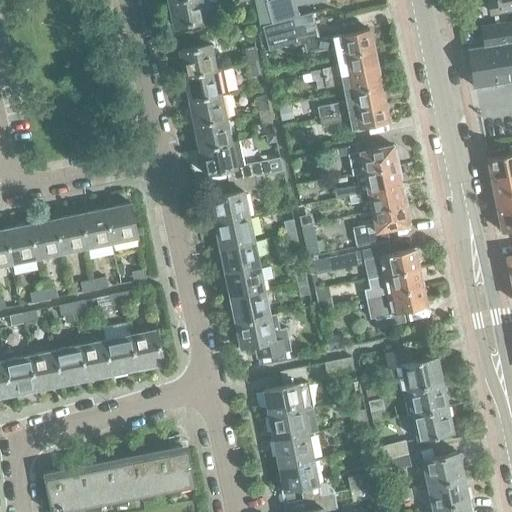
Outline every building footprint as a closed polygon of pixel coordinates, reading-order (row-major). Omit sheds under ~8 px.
[(206,20),(201,0),(179,0),(169,2),(174,27),(206,20)] [(263,27),(299,16),(295,0),(270,0),(265,1),(267,5),(257,7),(263,27)] [(511,0),(488,0),(491,12),(511,8),(511,0)] [(299,16),(263,27),(268,50),(285,45),(286,48),(300,45),(302,55),(336,48),(338,57),(374,49),(370,29),(320,40),(312,13),(299,16)] [(511,80),(511,21),(482,26),(485,47),(469,49),(470,57),(475,85),(511,80)] [(184,77),(216,70),(210,44),(178,50),(184,77)] [(248,62),(258,60),(255,46),(244,49),(248,62)] [(374,49),(338,57),(339,65),(323,68),(323,69),(311,72),(311,73),(303,75),(304,83),(315,80),(378,68),(374,49)] [(258,60),(248,62),(251,77),(262,74),(258,60)] [(381,85),(378,68),(315,80),(317,89),(343,84),(345,92),(381,85)] [(223,69),(216,70),(184,77),(189,99),(220,92),(228,90),(223,69)] [(381,85),(345,92),(347,100),(317,106),(319,116),(385,103),(381,85)] [(220,92),(189,99),(194,124),(226,118),(220,92)] [(259,111),(269,109),(266,95),(256,97),(259,111)] [(389,121),(385,103),(319,116),(321,125),(334,122),(334,123),(351,120),(353,128),(389,121)] [(269,109),(259,111),(262,124),(272,122),(269,109)] [(226,118),(194,124),(199,148),(231,142),(226,118)] [(238,140),(231,142),(199,148),(205,174),(226,169),(228,181),(255,175),(253,164),(243,166),(238,140)] [(352,175),(357,174),(400,165),(397,150),(395,150),(394,144),(357,152),(355,142),(335,148),(337,157),(348,154),(352,175)] [(492,176),(511,172),(511,145),(511,146),(511,152),(488,158),(492,176)] [(400,165),(357,174),(359,185),(335,190),(336,198),(349,195),(402,185),(401,179),(403,178),(400,165)] [(511,172),(492,176),(495,195),(511,191),(511,172)] [(262,174),(255,175),(228,181),(231,193),(210,197),(215,222),(250,215),(244,190),(264,186),(262,174)] [(403,190),(402,185),(349,195),(351,203),(371,199),(373,210),(408,204),(405,189),(403,190)] [(511,191),(495,195),(499,213),(511,210),(511,191)] [(105,207),(112,242),(138,236),(131,202),(105,207)] [(408,204),(373,210),(375,222),(354,226),(358,245),(390,239),(388,228),(410,224),(409,217),(411,217),(408,204)] [(105,207),(80,212),(87,247),(112,242),(105,207)] [(511,210),(499,213),(502,232),(511,230),(511,210)] [(87,247),(80,212),(55,217),(62,252),(87,247)] [(255,240),(250,215),(215,222),(220,247),(255,240)] [(55,217),(29,223),(36,257),(62,252),(55,217)] [(301,226),(310,224),(308,217),(299,218),(301,226)] [(287,234),(296,232),(293,219),(284,222),(287,234)] [(36,257),(29,223),(4,228),(11,262),(36,257)] [(314,226),(302,228),(308,255),(320,253),(314,226)] [(0,264),(11,262),(4,228),(0,228),(0,264)] [(296,232),(287,234),(290,247),(299,245),(296,232)] [(260,264),(255,240),(220,247),(225,271),(260,264)] [(317,256),(308,258),(314,286),(319,285),(316,273),(364,262),(367,278),(419,268),(415,248),(392,253),(390,245),(318,260),(317,256)] [(265,289),(260,264),(225,271),(231,297),(265,289)] [(419,268),(367,278),(369,288),(364,289),(366,299),(423,287),(419,268)] [(118,273),(119,277),(120,283),(146,278),(144,269),(118,273)] [(298,283),(307,281),(304,269),(295,271),(298,283)] [(93,279),(95,288),(107,286),(106,277),(93,279)] [(95,288),(93,279),(81,282),(82,291),(95,288)] [(307,281),(298,283),(300,296),(310,294),(307,281)] [(55,287),(43,290),(45,300),(57,297),(55,287)] [(427,306),(423,287),(366,299),(370,318),(375,317),(377,328),(406,321),(404,311),(427,306)] [(329,288),(315,290),(320,310),(333,307),(329,288)] [(265,289),(231,297),(236,321),(270,314),(265,289)] [(45,300),(43,290),(30,292),(32,303),(45,300)] [(122,292),(123,302),(136,299),(134,290),(122,292)] [(123,302),(122,292),(109,295),(111,304),(123,302)] [(72,303),(74,313),(86,310),(84,300),(72,303)] [(74,313),(72,303),(59,305),(61,315),(74,313)] [(34,310),(22,313),(24,323),(36,320),(34,310)] [(24,323),(22,313),(10,316),(11,325),(24,323)] [(277,313),(270,314),(236,321),(241,347),(256,344),(260,364),(291,358),(284,351),(282,338),(277,313)] [(130,333),(137,368),(165,362),(157,328),(130,333)] [(137,368),(130,333),(105,338),(112,373),(137,368)] [(325,337),(328,350),(344,347),(342,334),(325,337)] [(112,373),(105,338),(80,344),(88,378),(112,373)] [(80,344),(55,349),(63,383),(88,378),(80,344)] [(407,389),(442,381),(437,356),(414,361),(411,347),(384,353),(389,378),(403,375),(407,389)] [(63,383),(55,349),(30,354),(38,389),(63,383)] [(30,354),(5,359),(13,394),(38,389),(30,354)] [(354,369),(351,356),(325,362),(327,374),(354,369)] [(0,396),(13,394),(5,359),(0,360),(0,396)] [(269,414),(313,406),(305,366),(280,371),(283,386),(264,390),(269,414)] [(442,381),(407,389),(412,414),(448,406),(442,381)] [(374,387),(365,389),(367,397),(376,395),(374,387)] [(382,398),(369,401),(371,411),(384,408),(382,398)] [(313,406),(269,414),(274,440),(308,433),(318,431),(313,406)] [(448,406),(412,414),(418,440),(454,432),(448,406)] [(355,423),(368,421),(365,409),(352,411),(355,423)] [(368,421),(355,423),(357,436),(371,433),(368,421)] [(313,457),(308,433),(274,440),(279,464),(313,457)] [(386,458),(408,453),(405,440),(386,444),(380,446),(383,459),(386,458)] [(159,455),(166,492),(195,486),(188,449),(159,455)] [(427,484),(464,476),(458,452),(422,460),(427,484)] [(408,453),(386,458),(389,469),(411,464),(408,453)] [(166,492),(159,455),(130,461),(138,497),(166,492)] [(313,457),(279,464),(284,490),(301,487),(303,498),(334,492),(334,490),(329,485),(326,483),(321,482),(318,483),(313,457)] [(130,461),(102,467),(109,503),(138,497),(130,461)] [(109,503),(102,467),(73,472),(80,509),(109,503)] [(63,511),(80,509),(73,472),(56,476),(55,469),(43,472),(51,511),(63,511)] [(350,489),(377,483),(375,472),(348,477),(350,489)] [(464,476),(427,484),(433,508),(469,500),(464,476)] [(380,496),(377,483),(350,489),(353,502),(380,496)] [(395,494),(396,501),(412,498),(410,490),(395,494)] [(334,492),(303,498),(306,511),(299,511),(324,511),(324,510),(338,507),(334,492)] [(471,511),(469,500),(433,508),(414,511),(471,511)]
